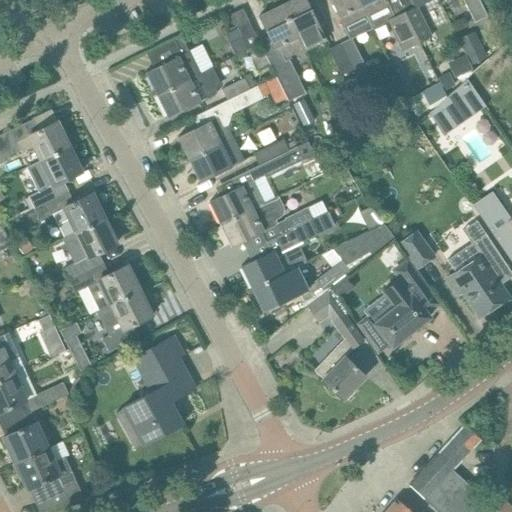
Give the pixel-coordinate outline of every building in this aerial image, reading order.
[(305,0),(292,0),(280,6),(292,30),(301,49),(324,38),(305,0)] [(366,17),(357,0),(330,0),(332,3),(344,29),(366,17)] [(398,0),(357,0),(366,17),(371,15),(376,26),(392,18),(406,48),(419,42),(404,12),(398,0)] [(438,0),(439,1),(439,0),(462,0),(474,24),(487,17),(478,0),(438,0)] [(258,17),(273,47),(263,52),(275,76),(286,98),(288,101),(305,93),(289,60),(285,62),(283,58),(301,49),(292,30),(280,6),(258,17)] [(229,43),(235,55),(235,56),(259,44),(242,9),(231,14),(242,37),(229,43)] [(174,86),(199,73),(181,37),(166,45),(173,59),(146,72),(156,94),(174,86)] [(350,39),(340,44),(355,74),(365,68),(350,39)] [(343,79),(355,74),(340,44),(328,50),(343,79)] [(479,45),(465,53),(471,64),(485,57),(479,45)] [(195,49),(201,70),(212,67),(206,46),(195,49)] [(148,52),(110,71),(116,83),(154,64),(148,52)] [(413,55),(400,61),(412,88),(425,82),(413,55)] [(199,74),(199,73),(174,86),(156,94),(168,118),(211,96),(203,81),(212,76),(208,69),(199,74)] [(444,89),(454,84),(448,71),(437,76),(444,89)] [(275,76),(263,82),(274,104),(286,98),(275,76)] [(226,100),(249,89),(244,78),(221,89),(226,100)] [(467,79),(451,93),(468,118),(486,106),(467,79)] [(416,116),(441,95),(436,84),(407,99),(416,116)] [(224,122),(226,122),(233,112),(262,98),(256,86),(249,89),(226,100),(207,109),(192,117),(193,119),(203,114),(207,122),(177,137),(188,159),(232,137),(224,122)] [(21,125),(27,136),(39,161),(69,146),(56,122),(38,131),(32,119),(21,125)] [(21,125),(0,135),(0,160),(20,150),(15,142),(27,136),(21,125)] [(354,152),(368,146),(362,131),(348,138),(354,152)] [(232,137),(188,159),(199,182),(243,161),(232,137)] [(258,165),(288,151),(282,139),(253,154),(258,165)] [(27,196),(33,208),(68,191),(63,181),(81,172),(69,146),(39,161),(50,185),(27,196)] [(293,162),(288,151),(258,165),(264,177),(293,162)] [(263,202),(252,180),(209,202),(220,224),(263,202)] [(52,214),(64,238),(104,218),(92,193),(73,202),(68,191),(33,208),(39,220),(52,214)] [(473,205),(472,205),(511,263),(511,217),(510,218),(492,191),(473,204),(474,204),(473,205)] [(282,206),(278,196),(263,203),(263,202),(220,224),(231,247),(274,226),(272,221),(278,218),(279,217),(281,216),(282,215),(283,214),(283,212),(283,210),(283,209),(283,207),(282,206)] [(290,230),(312,219),(307,207),(284,219),(290,230)] [(62,269),(68,280),(102,263),(98,253),(116,244),(104,218),(64,238),(62,239),(74,264),(62,269)] [(318,230),(312,219),(290,230),(295,241),(318,230)] [(0,246),(10,242),(0,223),(0,246)] [(315,280),(307,289),(296,267),(252,288),(264,312),(299,294),(306,304),(329,286),(330,285),(345,274),(374,251),(393,235),(384,223),(333,248),(340,260),(315,280)] [(416,231),(399,244),(416,269),(434,256),(416,231)] [(15,245),(22,255),(32,248),(24,238),(15,245)] [(467,247),(447,260),(455,272),(450,275),(463,294),(478,317),(508,297),(500,285),(511,276),(511,273),(488,238),(470,251),(467,247)] [(252,288),(296,267),(284,244),(241,266),(252,288)] [(86,286),(98,310),(143,288),(136,275),(132,277),(127,265),(108,274),(102,263),(68,280),(74,292),(86,286)] [(374,325),(368,330),(383,349),(389,344),(392,347),(429,317),(427,314),(439,304),(416,271),(402,283),(398,278),(382,291),(395,307),(374,324),(374,325)] [(345,274),(330,285),(335,292),(350,280),(345,274)] [(348,313),(329,286),(306,304),(317,322),(328,315),(345,339),(314,370),(322,379),(343,400),(365,377),(344,357),(351,349),(363,340),(345,315),(348,313)] [(133,325),(151,316),(139,290),(143,288),(98,310),(97,310),(109,335),(102,339),(108,351),(138,336),(133,325)] [(37,321),(42,331),(53,326),(49,315),(37,321)] [(76,324),(60,332),(65,343),(76,338),(81,335),(76,324)] [(8,332),(0,335),(0,379),(13,374),(8,362),(19,356),(8,332)] [(152,390),(126,405),(116,411),(137,449),(182,424),(182,423),(180,424),(166,400),(190,387),(192,390),(195,389),(194,387),(192,389),(173,353),(178,350),(171,338),(173,337),(172,336),(134,358),(152,390)] [(86,357),(75,362),(80,371),(90,365),(86,357)] [(24,398),(13,374),(0,379),(0,411),(1,411),(5,421),(30,410),(68,393),(62,381),(24,398)] [(47,448),(30,410),(5,421),(6,422),(0,424),(0,425),(6,423),(11,433),(2,437),(14,462),(47,448)] [(464,425),(436,455),(452,470),(480,439),(464,425)] [(33,499),(38,497),(44,511),(51,511),(83,499),(82,497),(80,499),(73,483),(76,482),(65,458),(54,462),(47,448),(14,462),(26,489),(35,486),(40,496),(33,499)] [(424,500),(452,470),(436,455),(408,485),(424,500)] [(487,511),(492,507),(452,470),(424,500),(437,511),(487,511)] [(492,507),(496,511),(511,511),(511,508),(501,498),(492,507)] [(496,511),(492,507),(487,511),(411,511),(396,499),(384,511),(496,511)]
